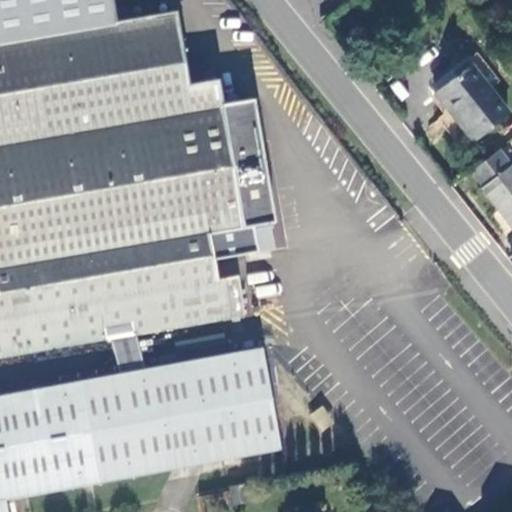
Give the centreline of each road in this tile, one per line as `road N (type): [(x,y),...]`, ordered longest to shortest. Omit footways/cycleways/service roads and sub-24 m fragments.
road 1 (unknown): [(186,0),(511,474)]
road 2 (primary): [(259,0),(511,308)]
